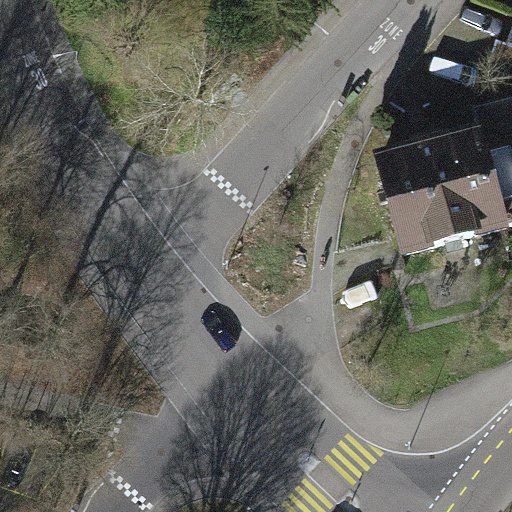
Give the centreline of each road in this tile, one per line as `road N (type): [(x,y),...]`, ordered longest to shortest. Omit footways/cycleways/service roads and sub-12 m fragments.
road 1 (residential): [(412,0),(150,281)]
road 2 (residential): [(150,281),(93,201),(48,109),(10,0)]
road 3 (residential): [(127,511),(152,482),(250,406)]
road 4 (residential): [(250,406),(150,281)]
road 5 (residential): [(361,511),(250,406)]
